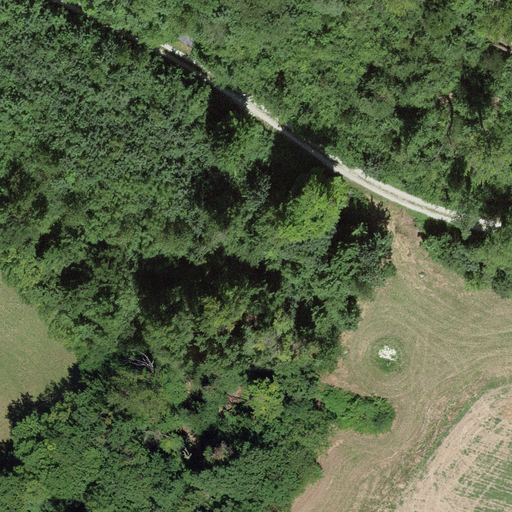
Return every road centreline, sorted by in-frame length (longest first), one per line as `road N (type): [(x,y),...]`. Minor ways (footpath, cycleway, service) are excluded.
road 1 (track): [(61,0),(357,176),(445,215),(511,230)]
road 2 (track): [(468,294),(422,256),(357,176)]
